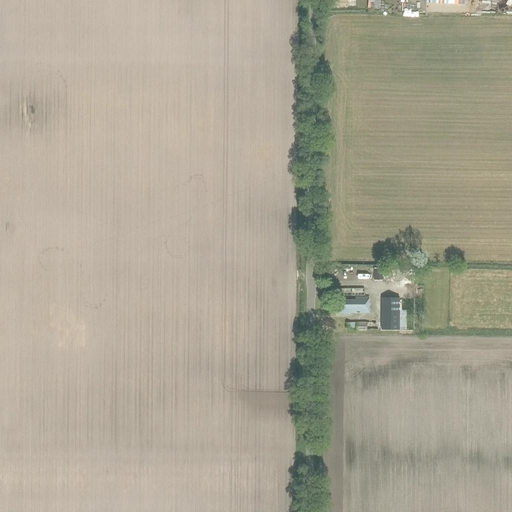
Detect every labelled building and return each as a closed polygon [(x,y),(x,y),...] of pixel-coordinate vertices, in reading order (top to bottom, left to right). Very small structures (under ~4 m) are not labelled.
[(374,268),(374,280),(382,280),(382,268),(374,268)] [(364,288),(339,288),(339,296),(364,296),(364,288)] [(399,330),(399,298),(381,297),(381,330),(399,330)] [(350,313),(368,313),(368,298),(356,298),(356,301),(338,301),(338,309),(341,309),(341,314),(350,314),(350,313)] [(366,322),(345,323),(345,328),(356,328),(356,331),(366,331),(366,322)]
